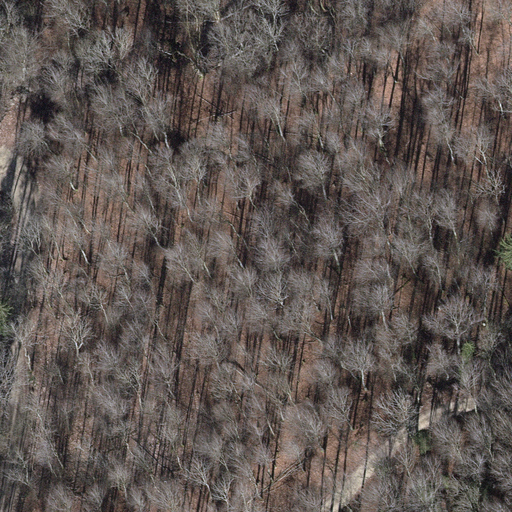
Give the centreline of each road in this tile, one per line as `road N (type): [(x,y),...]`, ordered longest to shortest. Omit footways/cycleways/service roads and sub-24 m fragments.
road 1 (track): [(0,167),(21,171),(32,202),(17,477),(7,511)]
road 2 (track): [(333,511),(382,451),(428,416),(511,401)]
